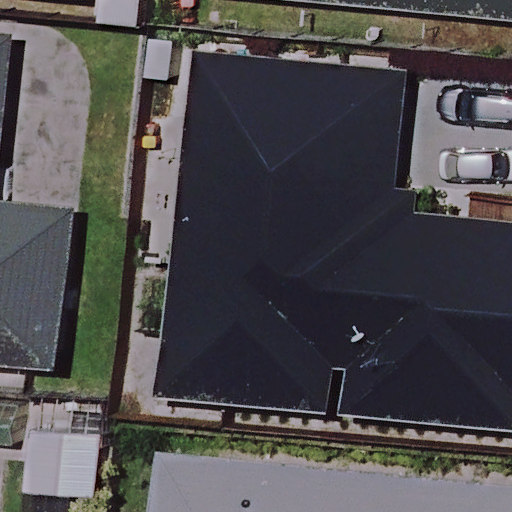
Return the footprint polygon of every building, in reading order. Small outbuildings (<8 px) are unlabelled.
[(511,0),(345,0),(511,16),(511,0)] [(0,34),(0,358),(77,365),(91,213),(14,206),(29,37),(0,34)] [(181,398),(511,425),(511,225),(409,217),(421,76),(209,58),(181,398)] [(109,435),(42,435),(42,498),(110,497),(109,435)] [(511,511),(511,485),(174,456),(169,511),(511,511)]
